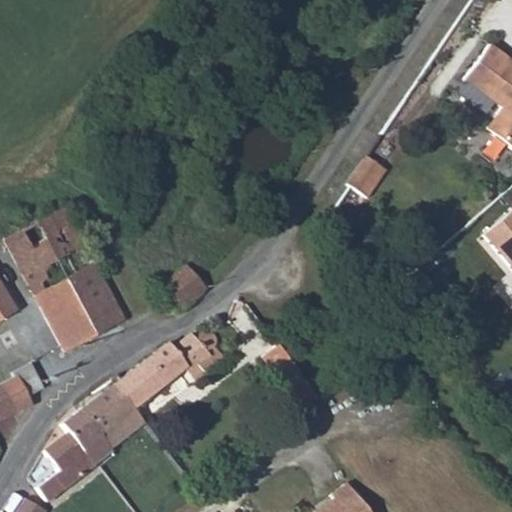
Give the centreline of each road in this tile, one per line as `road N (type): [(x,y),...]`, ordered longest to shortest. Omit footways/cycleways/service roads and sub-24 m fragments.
road 1 (unclassified): [(438,0),(259,250),(171,328),(73,385),(0,490)]
road 2 (unclassified): [(383,423),(338,426),(217,511)]
